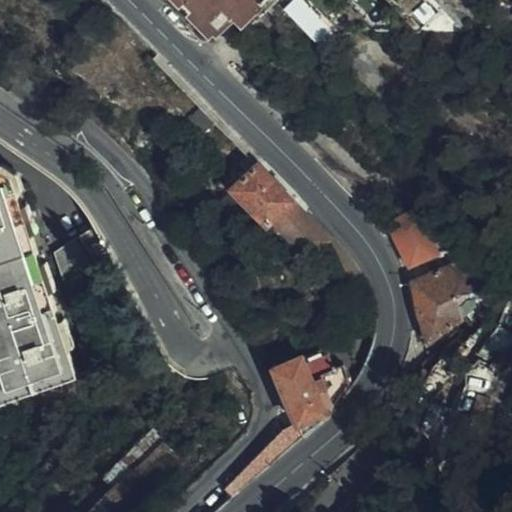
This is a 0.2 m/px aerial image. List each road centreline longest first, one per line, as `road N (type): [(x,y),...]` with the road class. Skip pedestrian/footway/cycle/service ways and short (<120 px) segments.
road 1 (residential): [(189,511),(260,437),(265,379),(126,159),(0,60)]
road 2 (secondary): [(354,417),(376,387),(396,331),(392,281),(376,249),(132,0)]
road 3 (secondary): [(246,511),(354,417)]
